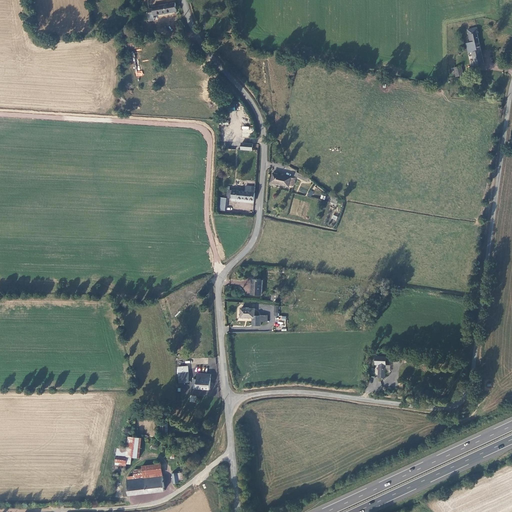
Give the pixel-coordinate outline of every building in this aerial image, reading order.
[(177,11),(176,2),(153,6),(153,8),(149,8),(150,16),(177,11)] [(479,33),(478,28),(468,30),(472,45),(473,45),(474,52),(473,52),(476,65),(484,63),(478,33),(479,33)] [(462,66),(455,67),(457,77),(464,76),(462,66)] [(242,126),(241,137),(252,138),(253,127),(242,126)] [(309,179),(298,172),(296,176),(307,183),(309,179)] [(292,177),(274,173),(272,183),(290,186),(292,177)] [(233,199),(255,200),(255,186),(246,186),(246,192),(233,191),(233,199)] [(253,280),(253,295),(261,296),(262,281),(253,280)] [(253,318),(253,326),(260,326),(260,322),(267,322),(267,316),(260,316),(260,317),(255,317),(255,309),(242,309),(242,313),(243,313),(243,318),(253,318)] [(384,358),(379,358),(378,376),(386,377),(387,366),(391,367),(392,359),(387,359),(387,357),(384,357),(384,358)] [(178,371),(179,381),(189,381),(188,371),(187,371),(180,371),(178,371)] [(211,373),(203,373),(197,372),(197,378),(193,378),(193,387),(210,389),(211,373)] [(168,421),(160,421),(160,431),(168,431),(168,421)] [(142,437),(129,435),(126,454),(130,455),(140,456),(142,437)] [(156,473),(162,472),(161,463),(142,466),(142,468),(143,477),(156,476),(156,473)] [(164,490),(162,472),(156,473),(156,476),(143,477),(142,468),(134,469),(134,475),(128,476),(128,479),(127,480),(129,494),(164,490)]
